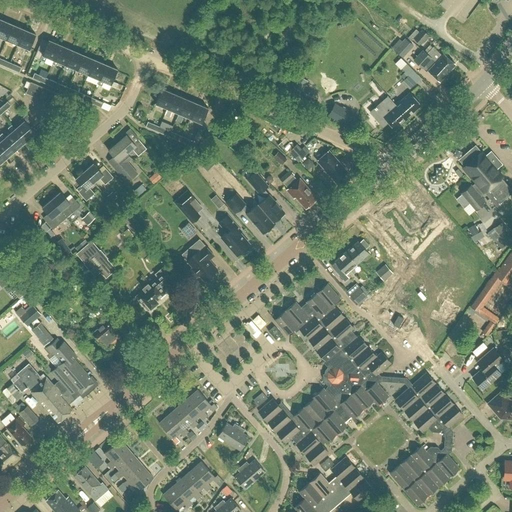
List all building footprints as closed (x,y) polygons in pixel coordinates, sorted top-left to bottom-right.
[(0,36),(6,39),(12,24),(1,19),(0,20),(0,36)] [(17,44),(24,29),(12,24),(6,39),(17,44)] [(430,35),(422,28),(419,32),(416,29),(408,37),(411,40),(413,38),(421,45),(430,35)] [(35,34),(24,29),(17,44),(29,49),(35,34)] [(414,46),(405,38),(394,49),(403,57),(414,46)] [(40,59),(45,61),(47,57),(53,59),(60,44),(48,39),(40,59)] [(52,63),(56,65),(58,61),(65,64),(71,49),(60,44),(53,59),(52,63)] [(433,47),(426,53),(447,72),(455,64),(443,53),(442,55),(433,47)] [(63,68),(68,70),(69,66),(76,69),(83,54),(71,49),(65,64),(63,68)] [(426,53),(422,50),(413,59),(422,68),(425,65),(429,68),(427,70),(439,81),(447,72),(426,53)] [(94,59),(83,54),(76,69),(88,74),(94,59)] [(9,62),(0,58),(0,63),(7,67),(9,62)] [(99,79),(106,64),(94,59),(88,74),(99,79)] [(35,61),(31,71),(37,73),(41,63),(35,61)] [(7,67),(19,72),(21,67),(9,62),(7,67)] [(117,69),(106,64),(99,79),(98,82),(101,84),(103,83),(104,81),(111,84),(117,69)] [(45,77),(34,73),(32,78),(43,83),(45,77)] [(298,74),(291,84),(301,91),(308,81),(298,74)] [(412,75),(408,79),(413,85),(417,82),(412,75)] [(55,88),(57,82),(45,77),(43,83),(55,88)] [(26,92),(31,95),(36,84),(30,82),(26,92)] [(68,87),(57,82),(55,88),(66,93),(68,87)] [(31,95),(37,97),(41,87),(36,84),(31,95)] [(37,97),(43,100),(47,89),(41,87),(37,97)] [(80,92),(68,87),(66,93),(78,97),(80,92)] [(155,103),(167,108),(173,93),(161,88),(155,103)] [(43,100),(48,102),(53,91),(47,89),(43,100)] [(48,102),(54,104),(58,94),(53,91),(48,102)] [(91,97),(80,92),(78,97),(89,102),(91,97)] [(399,100),(395,104),(406,117),(420,104),(409,92),(400,101),(399,100)] [(178,113),(185,98),(173,93),(167,108),(168,108),(165,115),(170,117),(173,110),(178,113)] [(58,94),(54,104),(60,107),(64,96),(58,94)] [(390,95),(370,112),(383,126),(387,121),(395,129),(407,118),(406,117),(395,104),(390,95)] [(91,97),(89,102),(108,110),(111,104),(104,100),(103,102),(91,97)] [(196,103),(185,98),(178,113),(179,113),(176,121),(180,123),(184,115),(190,118),(196,103)] [(7,101),(0,107),(0,111),(1,113),(11,105),(7,101)] [(196,103),(190,118),(187,125),(192,128),(195,120),(201,123),(208,108),(196,103)] [(334,112),(347,125),(356,116),(343,103),(334,112)] [(15,128),(25,140),(35,132),(31,127),(35,123),(26,114),(19,120),(21,123),(15,128)] [(157,131),(159,126),(147,121),(145,126),(157,131)] [(5,136),(16,149),(25,140),(15,128),(14,128),(11,125),(8,128),(11,131),(5,136)] [(170,131),(159,126),(157,131),(168,136),(170,131)] [(180,141),(182,136),(170,131),(168,136),(180,141)] [(0,140),(0,149),(6,157),(16,149),(5,136),(2,133),(0,134),(0,138),(1,140),(0,140)] [(126,134),(117,142),(127,153),(132,149),(138,155),(146,148),(136,136),(131,140),(126,134)] [(182,136),(180,141),(191,146),(193,141),(182,136)] [(117,142),(108,150),(113,156),(109,160),(128,182),(136,174),(122,158),(127,153),(117,142)] [(301,149),(296,143),(288,151),(298,161),(309,151),(304,146),(301,149)] [(347,171),(328,150),(317,160),(335,181),(347,171)] [(287,159),(278,151),(273,157),(282,164),(287,159)] [(462,194),(456,199),(464,208),(470,203),(476,210),(485,202),(475,189),(479,185),(496,206),(511,191),(511,190),(501,177),(502,176),(496,169),(502,164),(491,151),(485,156),(480,151),(463,167),(476,182),(472,186),(471,184),(461,193),(462,194)] [(314,164),(309,158),(302,163),(308,169),(314,164)] [(83,170),(94,182),(99,177),(105,184),(113,177),(103,165),(98,169),(93,163),(83,170)] [(88,186),(94,182),(83,170),(74,178),(80,185),(76,189),(86,200),(94,193),(88,186)] [(293,175),(289,170),(279,178),(288,188),(286,189),(293,198),(295,197),(305,208),(317,197),(299,177),(299,178),(294,173),(293,175)] [(257,203),(274,223),(273,221),(276,219),(277,220),(283,215),(281,214),(284,212),(269,195),(263,189),(267,185),(255,171),(250,175),(246,178),(250,183),(258,193),(260,191),(265,197),(258,204),(257,203)] [(151,178),(155,184),(164,178),(160,172),(151,178)] [(141,196),(148,190),(144,185),(137,191),(141,196)] [(406,189),(392,201),(402,212),(415,200),(406,189)] [(173,202),(192,223),(201,216),(190,203),(195,198),(187,190),(173,202)] [(51,199),(66,217),(80,205),(70,194),(65,198),(60,191),(51,199)] [(274,223),(257,203),(249,210),(244,204),(245,204),(236,193),(225,202),(235,212),(241,207),(263,232),(265,231),(266,232),(272,227),(270,226),(274,223)] [(219,195),(214,198),(221,208),(226,205),(219,195)] [(66,217),(51,199),(41,207),(47,213),(42,217),(53,229),(61,222),(66,217)] [(415,200),(402,212),(411,222),(424,211),(415,200)] [(392,201),(379,213),(388,223),(402,212),(392,201)] [(424,211),(411,222),(420,232),(433,221),(424,211)] [(91,212),(77,222),(83,230),(97,220),(91,212)] [(402,212),(388,223),(398,234),(411,222),(402,212)] [(236,255),(249,244),(239,232),(241,231),(227,215),(219,222),(227,231),(221,237),(236,255)] [(54,234),(44,222),(38,228),(48,239),(54,234)] [(411,222),(398,234),(406,244),(420,232),(411,222)] [(510,231),(502,222),(489,233),(496,242),(510,231)] [(479,231),(475,224),(468,228),(472,235),(479,231)] [(455,238),(447,249),(460,259),(457,264),(463,268),(464,267),(466,264),(467,263),(467,262),(471,258),(471,257),(474,253),(475,252),(474,252),(469,248),(455,238)] [(346,250),(357,263),(368,253),(365,249),(369,245),(363,239),(359,242),(357,240),(346,250)] [(99,250),(92,241),(77,253),(85,263),(84,264),(95,276),(101,271),(106,277),(115,269),(107,259),(108,258),(100,249),(99,250)] [(214,256),(204,245),(196,251),(191,245),(182,254),(187,260),(193,267),(188,271),(194,278),(199,274),(204,280),(216,270),(209,261),(214,256)] [(357,263),(346,250),(334,261),(334,262),(331,265),(344,280),(348,277),(345,273),(357,263)] [(511,253),(498,271),(497,270),(471,306),(495,323),(498,319),(480,306),(499,278),(511,287),(511,253)] [(386,265),(377,273),(384,281),(393,273),(386,265)] [(144,285),(156,299),(165,292),(160,286),(170,277),(162,267),(155,273),(157,276),(149,284),(147,282),(144,285)] [(0,284),(1,286),(9,279),(0,268),(0,284)] [(445,268),(437,279),(457,293),(469,278),(462,273),(462,274),(459,278),(445,268)] [(437,279),(430,290),(443,300),(440,304),(440,305),(446,309),(457,293),(437,279)] [(339,297),(327,283),(306,301),(306,302),(300,307),(295,301),(274,319),(287,334),(293,328),(296,332),(299,328),(317,349),(316,350),(325,361),(327,359),(330,362),(332,365),(331,365),(328,367),(325,370),(324,374),(325,378),(327,382),(329,384),(330,384),(329,387),(326,390),(323,387),(312,397),(313,398),(293,416),(281,402),(278,404),(272,398),(258,411),(285,442),(291,437),(296,443),(314,464),(328,452),(322,444),(324,442),(325,443),(346,424),(344,422),(351,416),(352,417),(373,399),(377,404),(388,395),(377,383),(380,380),(382,378),(380,376),(378,373),(390,362),(381,351),(376,356),(358,335),(356,336),(350,330),(353,327),(335,306),(334,307),(332,304),(339,297)] [(157,301),(156,299),(144,285),(142,287),(144,288),(136,295),(148,309),(157,301)] [(366,295),(360,288),(351,296),(357,303),(366,295)] [(15,311),(16,312),(27,326),(41,314),(32,303),(35,299),(29,292),(22,297),(30,306),(25,310),(22,306),(16,311),(15,311)] [(115,317),(102,302),(93,309),(102,320),(98,323),(100,325),(92,332),(94,335),(105,348),(108,349),(112,346),(112,342),(120,335),(109,322),(115,317)] [(420,315),(410,329),(420,336),(435,316),(419,305),(415,311),(415,312),(420,315)] [(398,315),(393,324),(398,327),(403,317),(398,315)] [(435,316),(420,336),(431,344),(441,330),(446,334),(450,328),(435,316)] [(43,324),(41,322),(31,330),(44,345),(52,339),(42,325),(43,324)] [(281,334),(274,326),(268,330),(275,339),(281,334)] [(511,328),(493,332),(494,338),(511,335),(511,328)] [(55,383),(71,401),(74,399),(93,382),(89,377),(90,377),(74,358),(77,356),(64,341),(61,343),(57,338),(45,347),(50,353),(52,351),(55,354),(49,359),(56,367),(50,371),(58,380),(55,383)] [(23,353),(27,358),(34,352),(29,347),(23,353)] [(503,359),(493,347),(476,362),(481,368),(472,376),(482,388),(500,373),(495,367),(503,359)] [(38,398),(55,383),(53,384),(46,376),(42,379),(28,363),(16,373),(19,376),(13,382),(21,391),(27,386),(38,398)] [(444,431),(449,426),(463,414),(426,372),(412,384),(408,387),(394,399),(422,431),(427,427),(431,431),(438,432),(442,429),(444,431)] [(412,384),(406,377),(380,376),(382,378),(380,380),(404,382),(408,387),(412,384)] [(71,401),(55,383),(38,398),(58,421),(72,409),(68,404),(71,401)] [(197,389),(187,397),(201,413),(204,411),(209,407),(212,411),(217,407),(213,402),(211,404),(197,389)] [(511,400),(510,401),(501,390),(487,403),(498,416),(505,416),(507,418),(511,418),(511,400)] [(267,397),(262,392),(254,399),(258,404),(267,397)] [(201,413),(187,397),(178,405),(192,422),(195,419),(199,415),(202,419),(207,415),(204,411),(201,413)] [(192,422),(178,405),(168,414),(182,430),(185,428),(190,424),(193,427),(198,423),(195,419),(192,422)] [(39,419),(27,406),(19,413),(31,426),(39,419)] [(182,430),(168,414),(159,422),(173,438),(180,432),(183,436),(188,431),(185,428),(182,430)] [(25,423),(19,416),(6,426),(21,444),(31,436),(22,426),(25,423)] [(217,435),(229,443),(239,426),(234,423),(232,426),(226,422),(217,435)] [(244,429),(239,426),(229,443),(240,450),(248,436),(242,433),(244,429)] [(442,448),(447,454),(451,450),(452,430),(449,426),(444,431),(445,432),(444,447),(442,448)] [(7,444),(0,436),(0,469),(1,470),(18,455),(8,443),(7,444)] [(112,462),(128,448),(120,439),(103,453),(110,460),(106,463),(110,468),(114,465),(112,462)] [(459,467),(447,454),(442,448),(440,450),(437,447),(430,446),(426,450),(421,445),(389,473),(417,504),(459,467)] [(136,458),(128,448),(112,462),(114,465),(118,470),(115,473),(119,478),(122,474),(120,472),(136,458)] [(372,488),(345,456),(331,469),(336,475),(328,482),(320,473),(299,491),(305,498),(294,507),(297,511),(295,511),(328,511),(351,492),(358,500),(372,488)] [(333,463),(328,457),(320,465),(325,471),(333,463)] [(120,472),(122,474),(126,479),(123,482),(127,487),(131,484),(129,481),(145,467),(136,458),(120,472)] [(241,465),(254,480),(264,471),(254,459),(249,464),(246,461),(241,465)] [(201,460),(191,469),(205,485),(208,483),(212,479),(216,482),(221,478),(217,474),(214,476),(201,460)] [(511,461),(505,461),(505,462),(503,464),(503,468),(504,469),(504,478),(511,478),(510,487),(511,487),(511,461)] [(100,484),(84,465),(73,475),(89,494),(90,493),(93,497),(104,488),(100,483),(100,484)] [(254,480),(241,465),(237,468),(239,471),(234,476),(244,488),(254,480)] [(153,477),(145,467),(129,481),(131,484),(135,489),(131,492),(135,497),(140,493),(138,491),(153,477)] [(205,485),(191,469),(182,477),(196,493),(198,491),(203,487),(206,491),(211,486),(208,483),(205,485)] [(196,493),(182,477),(172,486),(186,502),(189,499),(193,495),(197,499),(202,495),(198,491),(196,493)] [(232,491),(227,485),(222,489),(227,495),(232,491)] [(192,503),(189,499),(186,502),(172,486),(162,494),(177,510),(184,504),(187,507),(192,503)] [(66,498),(58,489),(45,499),(55,511),(78,511),(80,511),(68,496),(66,498)] [(222,499),(218,503),(225,511),(237,511),(241,509),(231,497),(225,502),(222,499)] [(225,511),(218,503),(213,507),(216,510),(212,511),(225,511)]
